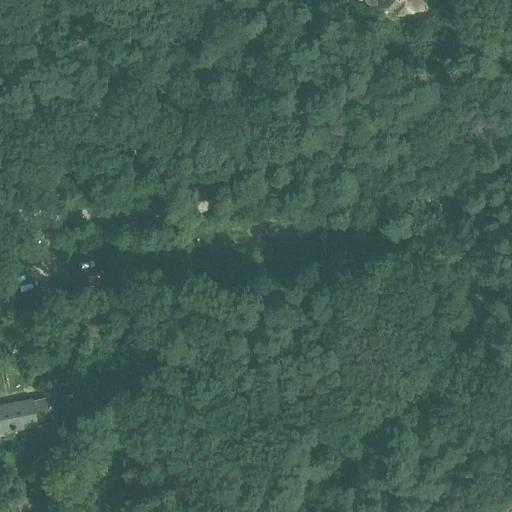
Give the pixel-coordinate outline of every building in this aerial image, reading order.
[(371,0),(371,1),(375,5),(382,4),(382,7),(395,8),(395,12),(423,11),(423,0),(371,0)] [(2,276),(0,276),(0,308),(11,305),(2,276)] [(109,295),(110,316),(132,315),(131,295),(109,295)] [(0,431),(34,426),(66,420),(61,394),(30,401),(0,406),(0,431)] [(19,511),(52,511),(50,500),(40,502),(38,495),(16,500),(19,511)]
